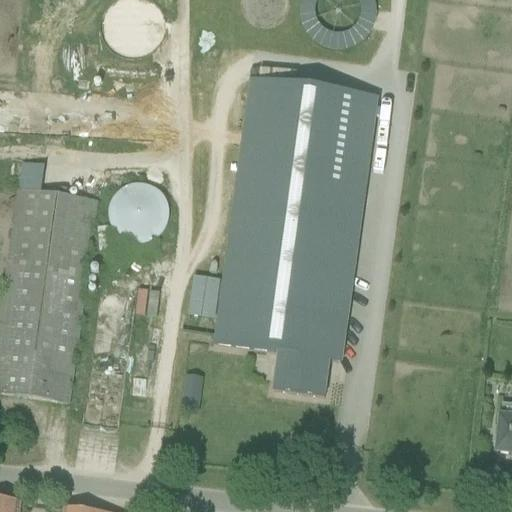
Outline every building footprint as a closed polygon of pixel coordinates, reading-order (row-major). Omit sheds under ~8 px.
[(379,40),(368,0),(329,0),(333,16),(310,22),(313,33),(321,31),(324,43),(333,41),(336,51),(379,40)] [(253,355),(275,358),(330,366),(339,366),(374,102),(248,84),(213,350),(253,355)] [(167,226),(167,220),(167,215),(165,209),(161,202),(157,198),(154,195),(147,192),(142,190),(136,190),(130,191),(125,192),(119,196),(115,200),(111,205),(109,210),(107,215),(107,221),(108,227),(110,233),(113,238),(117,243),(121,246),(126,249),(132,250),(138,251),(142,250),(149,248),(154,245),(160,241),(163,237),(165,231),(167,226)] [(0,397),(68,407),(97,204),(19,193),(0,329),(0,397)] [(195,283),(190,318),(214,321),(219,286),(195,283)] [(270,395),(325,403),(330,366),(275,358),(270,395)] [(184,378),(182,414),(200,415),(202,379),(184,378)] [(511,457),(511,422),(500,422),(499,431),(495,431),(494,445),(498,446),(496,455),(511,457),(511,458),(511,457)]
